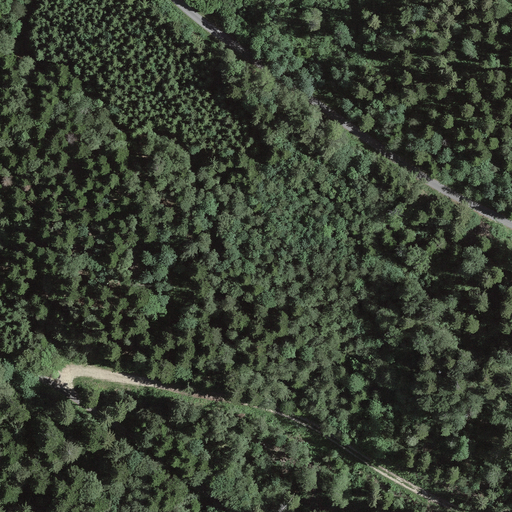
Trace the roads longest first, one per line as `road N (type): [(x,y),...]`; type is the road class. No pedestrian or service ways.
road 1 (track): [(56,387),(84,371),(257,404),(472,511)]
road 2 (unclassified): [(511,226),(307,103),(176,0)]
road 3 (unclassified): [(0,352),(238,511)]
